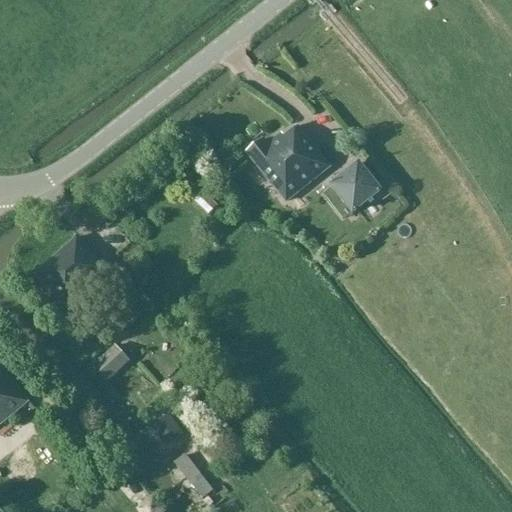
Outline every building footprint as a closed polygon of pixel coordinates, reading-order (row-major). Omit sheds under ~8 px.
[(267,147),(262,141),(246,153),(286,203),(329,168),(297,127),(284,138),(282,135),(267,147)] [(358,166),(332,187),(353,213),(379,192),(358,166)] [(77,239),(35,275),(64,310),(70,317),(84,304),(79,298),(96,283),(93,279),(104,270),(77,239)] [(108,382),(130,363),(116,347),(93,368),(108,382)] [(0,428),(27,404),(0,368),(0,428)] [(166,448),(181,437),(166,418),(152,429),(166,448)] [(182,459),(171,466),(188,490),(198,483),(182,459)]
